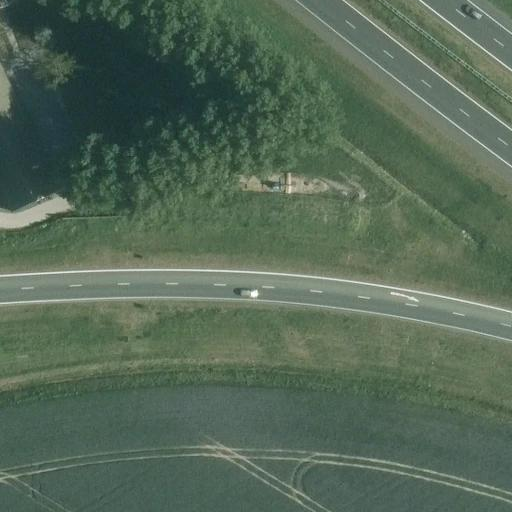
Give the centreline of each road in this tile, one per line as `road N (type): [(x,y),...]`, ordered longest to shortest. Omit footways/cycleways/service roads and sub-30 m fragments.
road 1 (motorway): [(0,292),(119,285),(309,291),(511,327)]
road 2 (motorway): [(319,0),(511,145)]
